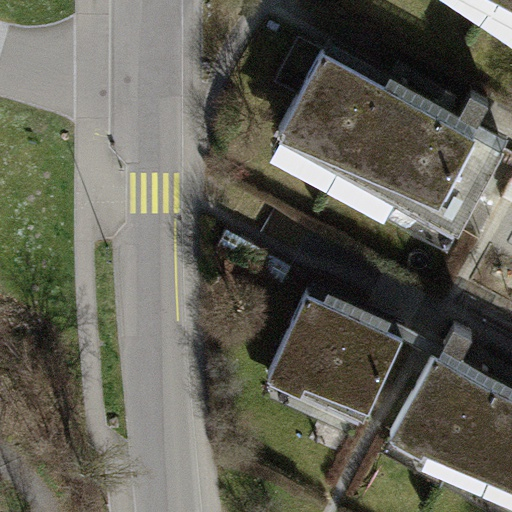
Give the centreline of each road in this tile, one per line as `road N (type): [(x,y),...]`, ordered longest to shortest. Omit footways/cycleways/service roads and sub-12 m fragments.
road 1 (tertiary): [(155,102),(174,511)]
road 2 (residential): [(0,55),(155,102)]
